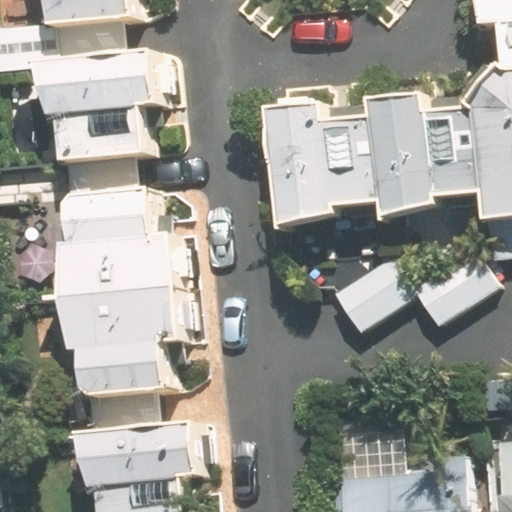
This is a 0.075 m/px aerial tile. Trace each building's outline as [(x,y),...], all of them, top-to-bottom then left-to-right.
[(59,0),(65,63),(56,64),(61,121),(69,121),(73,167),(78,167),(85,247),(80,247),(69,248),(78,354),(93,353),(106,511),(198,511),(197,484),(219,482),(215,426),(173,429),(170,393),(189,392),(185,345),(208,343),(199,231),(170,233),(167,195),(148,196),(145,162),(169,160),(165,113),(189,112),(184,54),(137,57),(134,21),(152,19),(150,0),(59,0)] [(496,198),(496,218),(496,255),(511,255),(511,0),(493,0),(493,30),(511,29),(511,79),(491,105),(491,129),(445,129),(445,103),(388,103),(388,121),(345,121),(345,105),(293,105),(294,223),(354,223),(354,206),(394,206),(394,219),(449,219),(449,198),(496,198)] [(511,282),(483,245),(424,291),(431,300),(453,329),(511,282)] [(424,291),(397,256),(343,298),(370,332),(424,291)] [(25,511),(22,449),(0,450),(0,511),(25,511)] [(474,511),(470,466),(341,478),(344,511),(474,511)]
